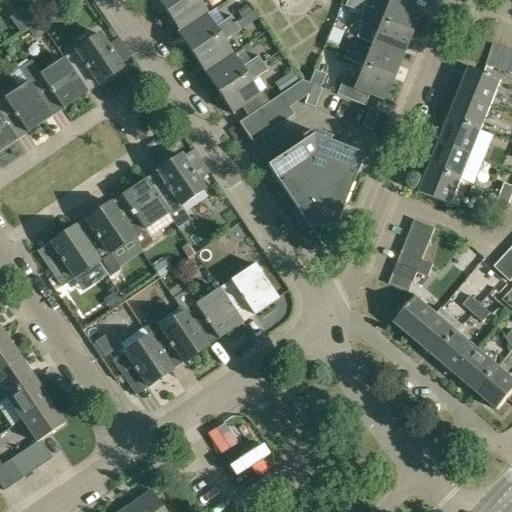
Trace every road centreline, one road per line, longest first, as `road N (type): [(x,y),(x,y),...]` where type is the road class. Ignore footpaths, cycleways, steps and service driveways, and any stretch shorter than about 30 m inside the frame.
road 1 (residential): [(106,0),(324,315)]
road 2 (residential): [(324,315),(353,282),(462,0)]
road 3 (residential): [(139,450),(0,239)]
road 4 (residential): [(474,436),(465,414),(364,332),(324,315)]
road 5 (residential): [(324,315),(338,354),(420,467)]
road 6 (residential): [(324,315),(312,336),(183,420)]
